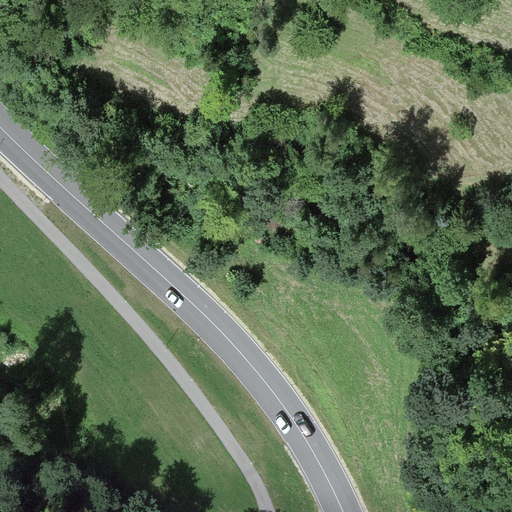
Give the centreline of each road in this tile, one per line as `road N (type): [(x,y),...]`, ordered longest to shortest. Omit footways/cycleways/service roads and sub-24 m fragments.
road 1 (primary): [(0,126),(237,350),(309,442),(344,511)]
road 2 (track): [(271,511),(189,390),(0,184)]
